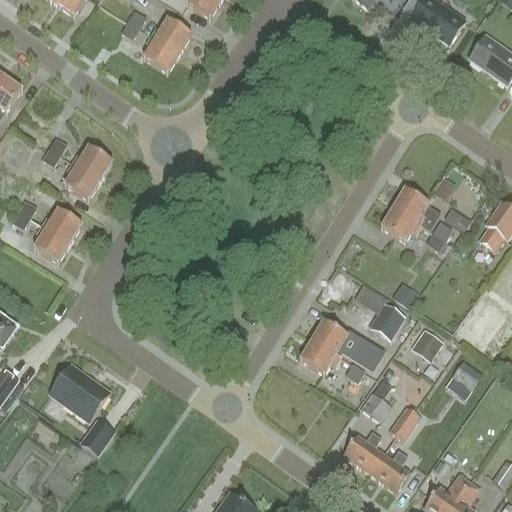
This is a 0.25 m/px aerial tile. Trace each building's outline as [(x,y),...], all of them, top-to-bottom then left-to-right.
[(46,0),(59,9),(65,0),(46,0)] [(65,0),(59,9),(78,22),(92,0),(65,0)] [(191,0),(186,8),(211,24),(224,3),(218,0),(191,0)] [(351,0),(373,17),(386,0),(351,0)] [(423,0),(430,5),(416,25),(454,52),(470,28),(432,2),(433,0),(423,0)] [(134,15),(128,24),(141,33),(147,23),(134,15)] [(160,34),(154,43),(183,59),(195,39),(172,25),(165,37),(160,34)] [(511,57),(490,42),(473,65),(511,92),(511,91),(511,57)] [(171,78),(183,59),(154,43),(150,49),(155,52),(148,64),(171,78)] [(0,111),(10,118),(26,96),(7,82),(0,92),(0,121),(1,120),(0,118),(0,111)] [(23,124),(19,130),(41,145),(40,147),(51,154),(64,162),(76,170),(105,188),(117,168),(93,153),(87,162),(71,151),(60,143),(63,137),(52,129),(45,139),(23,124)] [(46,153),(41,162),(45,164),(44,165),(57,173),(64,162),(51,154),(50,156),(46,153)] [(76,181),(69,192),(93,207),(105,188),(76,170),(71,178),(76,181)] [(450,202),(456,184),(442,180),(437,198),(450,202)] [(430,237),(442,219),(431,212),(433,209),(409,195),(385,234),(409,248),(416,238),(420,240),(425,233),(430,237)] [(33,225),(40,214),(28,207),(22,218),(33,225)] [(511,246),(511,244),(511,213),(505,209),(489,231),(493,234),(484,247),(498,257),(507,244),(511,246)] [(471,226),(452,214),(445,225),(464,236),(471,226)] [(51,224),(46,233),(74,250),(86,230),(62,216),(55,227),(51,224)] [(22,218),(15,229),(27,236),(29,232),(40,238),(44,231),(33,225),(22,218)] [(454,235),(441,227),(428,249),(441,257),(454,235)] [(45,243),(38,255),(63,269),(74,250),(46,233),(41,241),(45,243)] [(485,294),(457,332),(500,362),(506,354),(486,340),(508,310),(485,294)] [(360,308),(369,313),(377,300),(368,295),(360,308)] [(368,334),(389,347),(405,323),(384,309),(368,334)] [(0,355),(5,359),(21,335),(7,326),(8,326),(1,321),(1,322),(0,321),(0,355)] [(328,328),(316,348),(344,365),(349,356),(345,354),(352,342),(328,328)] [(431,368),(444,348),(424,336),(412,355),(431,368)] [(316,348),(305,367),(329,381),(335,371),(339,373),(344,365),(316,348)] [(448,388),(468,402),(485,378),(465,364),(448,388)] [(365,377),(353,369),(346,382),(358,389),(365,377)] [(94,429),(115,400),(75,372),(55,401),(94,429)] [(4,374),(0,379),(0,412),(2,414),(21,386),(4,374)] [(394,411),(384,404),(376,397),(364,412),(382,426),(394,411)] [(410,412),(392,437),(399,442),(416,417),(410,412)] [(416,417),(399,442),(405,446),(423,422),(416,417)] [(117,438),(100,426),(83,450),(101,462),(117,438)] [(362,442),(347,462),(373,481),(388,460),(379,455),(382,451),(373,445),(370,448),(362,442)] [(388,460),(373,481),(400,499),(414,479),(405,473),(408,469),(399,463),(396,466),(388,460)] [(511,487),(511,467),(510,466),(496,486),(508,494),(511,487)] [(445,494),(431,511),(457,511),(474,489),(464,482),(452,499),(445,494)] [(474,489),(457,511),(472,511),(484,496),(474,489)] [(251,511),(235,500),(226,511),(251,511)]
